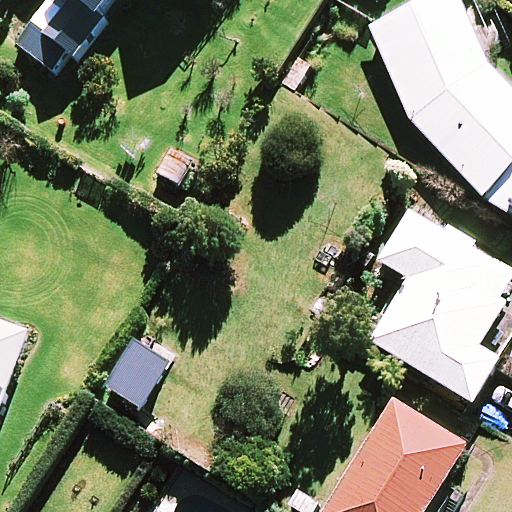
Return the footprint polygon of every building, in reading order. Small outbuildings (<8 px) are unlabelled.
[(57,0),(21,51),(65,82),(124,0),(210,0),(212,0),(211,0),(57,0)] [(432,0),(371,26),(413,126),(480,200),(511,219),(511,94),(498,79),(463,0),(432,0)] [(187,197),(202,168),(173,153),(159,183),(187,197)] [(483,413),(511,364),(511,272),(414,214),(383,266),(413,284),(375,348),(483,413)] [(0,429),(33,339),(0,326),(0,429)] [(175,371),(139,347),(110,392),(146,415),(175,371)] [(435,511),(470,454),(396,409),(333,511),(435,511)]
